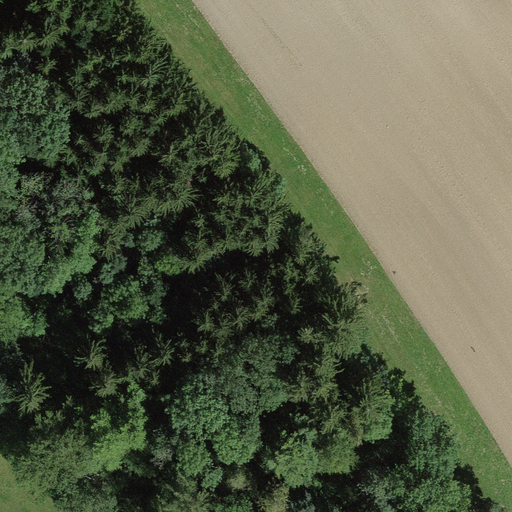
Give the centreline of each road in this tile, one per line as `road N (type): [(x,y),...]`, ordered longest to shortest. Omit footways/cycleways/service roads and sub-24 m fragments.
road 1 (motorway): [(0,399),(244,0)]
road 2 (motorway): [(98,0),(0,160)]
